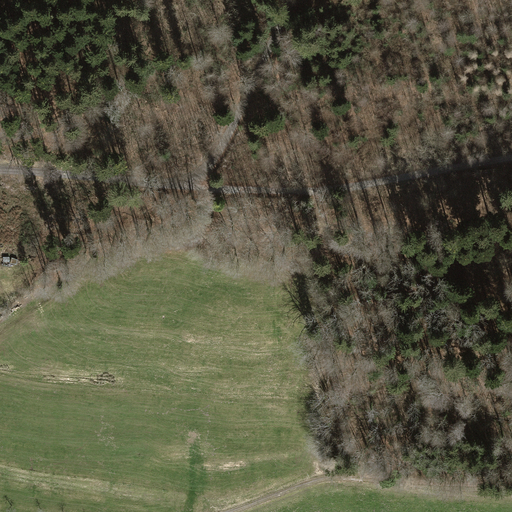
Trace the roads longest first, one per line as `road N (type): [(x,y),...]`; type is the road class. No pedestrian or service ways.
road 1 (unclassified): [(0,171),(188,183),(215,156),(294,0)]
road 2 (track): [(188,183),(299,196),(511,156)]
road 3 (track): [(236,511),(309,483),(352,476),(511,491)]
